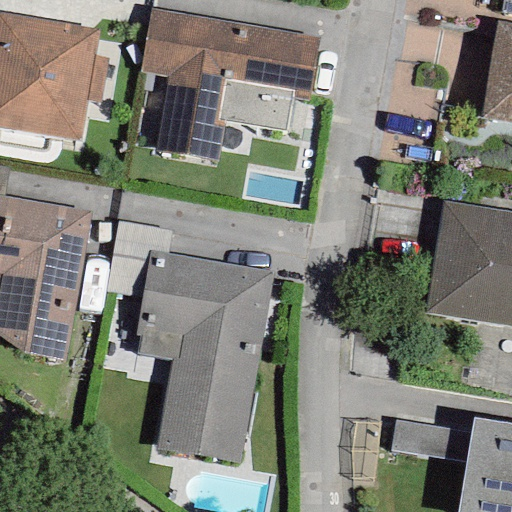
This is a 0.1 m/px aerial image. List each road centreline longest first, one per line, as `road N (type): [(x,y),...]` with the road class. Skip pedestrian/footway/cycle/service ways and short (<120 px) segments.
road 1 (residential): [(372,0),(321,363),(315,511)]
road 2 (residential): [(121,511),(0,428)]
